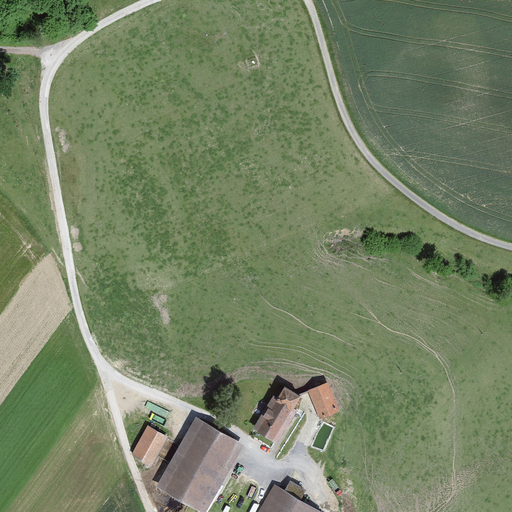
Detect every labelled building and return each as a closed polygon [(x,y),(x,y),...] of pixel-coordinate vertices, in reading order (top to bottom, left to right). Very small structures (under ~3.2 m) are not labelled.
[(338,411),(328,386),(310,393),(321,418),(338,411)] [(279,402),(274,399),(256,431),(275,442),(300,400),(285,391),(279,402)] [(240,447),(196,424),(161,488),(205,511),(240,447)] [(166,439),(148,429),(133,456),(150,466),(166,439)] [(321,511),(271,482),(253,511),(321,511)]
